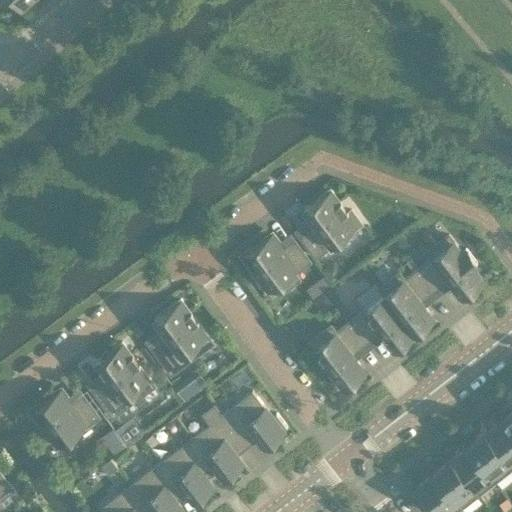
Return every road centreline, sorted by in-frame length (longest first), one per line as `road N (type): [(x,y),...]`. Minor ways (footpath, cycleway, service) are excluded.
road 1 (residential): [(193,256),(346,459)]
road 2 (residential): [(193,256),(0,399)]
road 3 (tertiary): [(346,459),(511,329)]
road 4 (residential): [(318,158),(193,256)]
